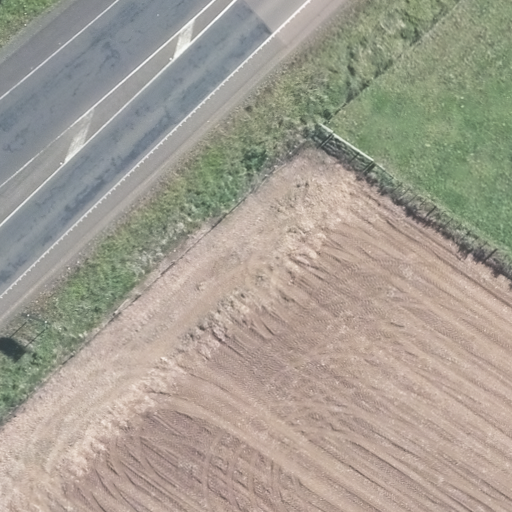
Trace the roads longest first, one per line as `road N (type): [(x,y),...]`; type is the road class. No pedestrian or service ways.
road 1 (secondary): [(243,0),(0,244)]
road 2 (secondary): [(0,143),(179,0)]
